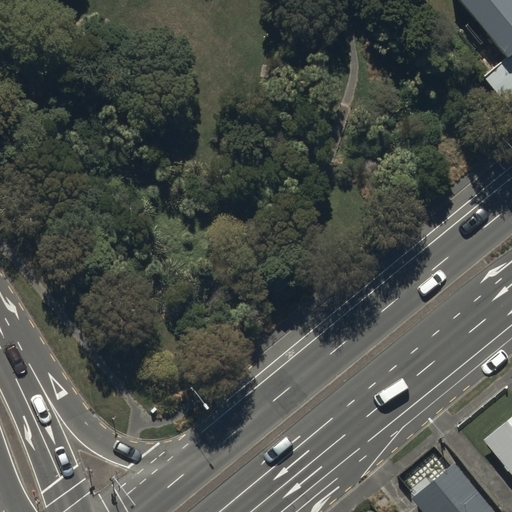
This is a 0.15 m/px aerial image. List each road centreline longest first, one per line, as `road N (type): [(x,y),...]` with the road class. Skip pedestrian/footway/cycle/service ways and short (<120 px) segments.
road 1 (secondary): [(202,461),(511,205)]
road 2 (secondary): [(511,312),(267,511)]
road 3 (secondary): [(0,288),(83,428),(120,448),(202,461)]
road 4 (secondary): [(0,347),(72,511)]
